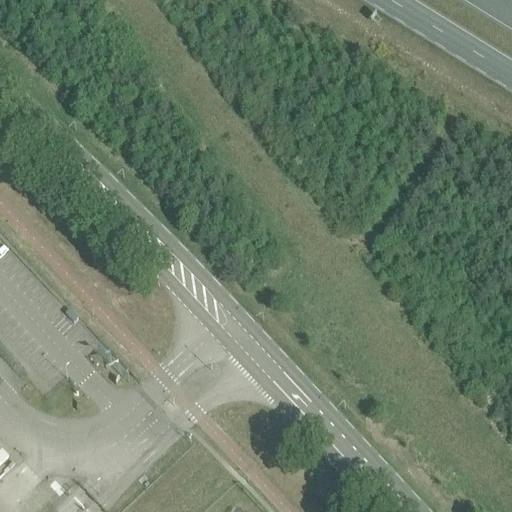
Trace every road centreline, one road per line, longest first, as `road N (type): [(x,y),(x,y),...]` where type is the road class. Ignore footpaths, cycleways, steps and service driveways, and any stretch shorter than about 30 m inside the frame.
road 1 (unclassified): [(0,103),(389,511)]
road 2 (unknown): [(128,404),(0,284)]
road 3 (primary): [(383,0),(511,78)]
